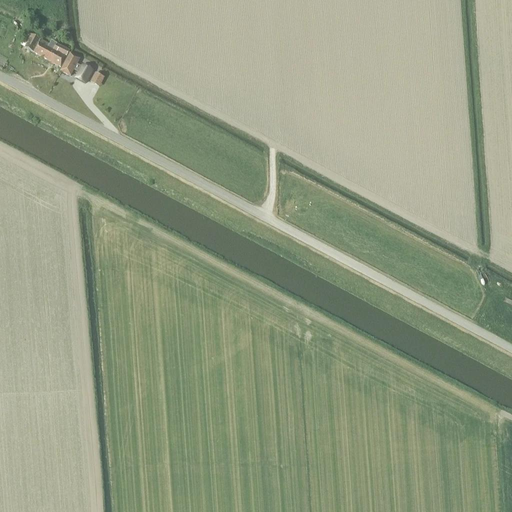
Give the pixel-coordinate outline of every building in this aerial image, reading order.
[(32,53),(39,40),(31,36),(24,49),(32,53)] [(60,68),(69,52),(60,47),(51,63),(60,68)] [(70,77),(79,60),(69,55),(60,72),(70,77)] [(83,83),(89,71),(81,67),(75,79),(83,83)] [(101,84),(104,79),(94,74),(92,79),(101,84)]
